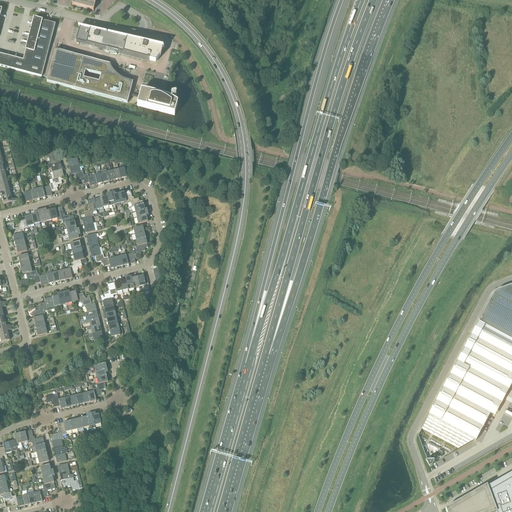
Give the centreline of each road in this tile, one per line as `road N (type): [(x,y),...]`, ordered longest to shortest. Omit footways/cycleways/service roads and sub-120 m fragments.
road 1 (primary): [(167,511),(234,250),(245,162),(223,77),(190,31),(149,0)]
road 2 (secondary): [(511,135),(389,340),(317,511)]
road 3 (secondary): [(328,511),(414,312),(511,153)]
road 4 (motorway): [(361,0),(248,364)]
road 5 (motorway): [(341,0),(248,364)]
road 6 (motorway): [(268,354),(388,0)]
road 7 (residential): [(16,298),(148,266),(161,236),(150,191),(134,182),(0,214)]
road 8 (motorway): [(268,354),(372,0)]
road 9 (unclassified): [(511,279),(492,287),(411,433),(432,507)]
road 10 (residential): [(0,434),(121,401),(112,364)]
road 11 (motorway): [(224,511),(268,354)]
road 12 (motorway): [(248,364),(207,511)]
road 13 (unclassified): [(148,30),(12,0)]
